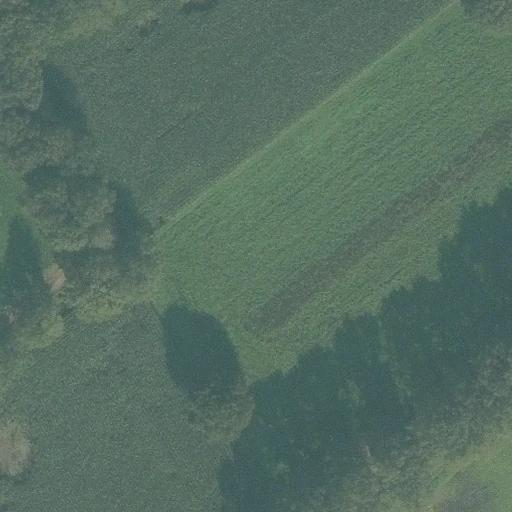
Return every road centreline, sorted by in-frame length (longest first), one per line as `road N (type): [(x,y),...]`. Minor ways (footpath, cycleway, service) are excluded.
road 1 (track): [(0,50),(73,185),(82,223),(70,273),(0,325)]
road 2 (unknown): [(374,465),(368,441),(377,421),(511,313)]
road 3 (track): [(411,436),(511,351)]
road 4 (unclassified): [(314,511),(411,436)]
